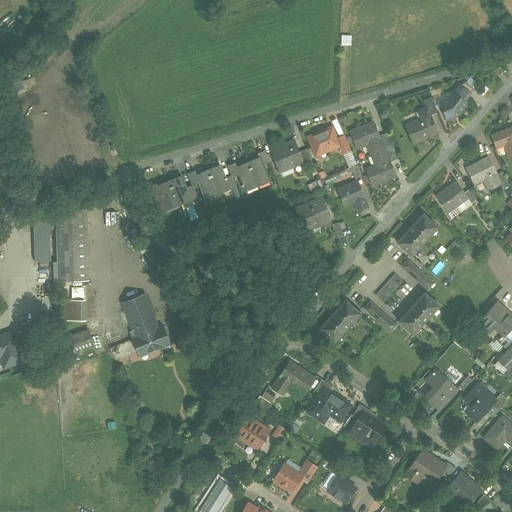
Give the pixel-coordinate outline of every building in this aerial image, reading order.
[(353,45),(353,35),(343,35),(343,45),(353,45)] [(503,73),(500,67),(495,71),(499,76),(503,73)] [(466,83),(460,85),(454,93),(465,101),(474,89),(466,83)] [(454,93),(448,100),(441,103),(448,119),(459,114),(467,103),(465,101),(454,93)] [(438,112),(432,97),(424,100),(427,108),(428,108),(431,115),(438,112)] [(427,108),(417,112),(418,113),(419,112),(422,119),(407,125),(414,142),(428,137),(428,136),(437,132),(437,133),(438,132),(431,115),(428,108),(427,108)] [(374,123),(369,125),(368,124),(351,131),(358,148),(370,143),(375,153),(384,149),(379,136),(380,136),(374,123)] [(511,127),(491,136),(496,149),(505,145),(510,158),(511,156),(511,127)] [(332,128),(310,137),(318,155),(339,146),(340,146),(337,140),(332,128)] [(380,136),(379,136),(384,149),(393,145),(388,133),(380,136)] [(345,136),(337,140),(340,146),(339,146),(342,153),(351,149),(345,136)] [(286,146),(278,149),(278,148),(272,150),(279,169),(294,164),(294,165),(303,162),(299,152),(295,141),(286,145),(286,146)] [(393,145),(384,149),(390,162),(399,158),(393,145)] [(265,149),(258,152),(260,156),(264,163),(270,161),(265,149)] [(308,149),(299,152),(303,162),(305,161),(307,165),(314,162),(308,149)] [(379,164),(367,169),(374,185),(392,178),(391,177),(396,175),(390,162),(384,149),(375,153),(379,164)] [(260,156),(253,159),(254,160),(250,162),(249,161),(248,161),(259,185),(258,182),(269,178),(270,181),(271,181),(264,163),(260,156)] [(477,163),(466,169),(474,185),(484,180),(489,191),(502,185),(502,184),(497,175),(496,173),(497,173),(490,159),(478,165),(477,163)] [(248,163),(243,165),(242,163),(236,166),(239,174),(246,191),(247,190),(246,187),(257,183),(258,186),(259,185),(248,161),(247,161),(248,163)] [(235,162),(228,165),(231,173),(233,176),(239,174),(236,166),(235,162)] [(208,169),(218,194),(219,194),(218,191),(229,187),(229,186),(225,176),(220,164),(213,167),(214,169),(209,171),(208,168),(208,169)] [(358,164),(351,167),(356,179),(363,176),(358,164)] [(208,169),(196,174),(199,182),(198,183),(205,199),(218,194),(208,169)] [(195,171),(188,173),(193,184),(193,185),(198,183),(199,182),(196,174),(195,171)] [(503,172),(497,175),(502,184),(502,185),(504,189),(511,186),(503,172)] [(233,176),(231,173),(225,176),(229,186),(229,187),(230,189),(237,186),(233,176)] [(182,175),(175,178),(176,180),(171,182),(170,180),(180,205),(181,205),(179,202),(190,198),(191,198),(186,187),(182,175)] [(170,183),(165,185),(164,183),(158,185),(157,185),(161,194),(152,198),(159,214),(169,210),(167,207),(178,203),(179,206),(180,205),(170,180),(169,181),(170,183)] [(313,192),(321,189),(317,181),(309,185),(313,192)] [(359,181),(339,189),(346,205),(356,201),(360,211),(369,207),(365,197),(359,181)] [(457,182),(437,197),(448,212),(468,198),(465,193),(457,182)] [(157,183),(148,187),(152,198),(161,194),(157,185),(158,185),(157,183)] [(193,185),(193,184),(186,187),(191,198),(190,198),(191,200),(198,197),(193,185)] [(470,189),(465,193),(468,198),(472,204),(478,199),(470,189)] [(322,197),(296,208),(305,232),(306,231),(306,229),(321,223),(321,225),(332,221),(322,197)] [(87,210),(56,211),(58,281),(89,280),(87,210)] [(424,213),(398,242),(413,255),(438,227),(424,213)] [(50,221),(34,222),(36,262),(52,261),(50,221)] [(339,222),(333,225),(338,238),(345,236),(339,222)] [(158,257),(151,250),(147,254),(155,261),(158,257)] [(170,263),(161,254),(158,257),(155,261),(152,265),(161,273),(170,263)] [(434,283),(408,259),(402,266),(428,290),(434,283)] [(395,274),(376,295),(384,302),(404,281),(395,274)] [(425,292),(399,321),(414,335),(440,306),(425,292)] [(144,294),(124,302),(122,302),(133,330),(130,331),(140,355),(141,355),(141,354),(149,351),(149,352),(161,346),(169,343),(171,343),(164,326),(159,327),(146,293),(144,293),(144,294)] [(346,299),(320,328),(335,342),(361,313),(346,299)] [(86,300),(62,300),(62,321),(87,321),(86,300)] [(397,325),(371,301),(365,308),(391,332),(397,325)] [(497,303),(485,316),(486,316),(479,324),(480,325),(481,323),(490,331),(489,333),(489,334),(495,327),(505,336),(511,328),(511,317),(511,318),(504,310),(504,309),(497,303)] [(38,324),(21,323),(21,333),(38,334),(38,324)] [(505,336),(499,342),(504,346),(511,336),(511,328),(505,336)] [(88,330),(61,340),(67,356),(94,346),(88,330)] [(0,356),(2,356),(5,366),(23,361),(14,333),(4,336),(0,337),(0,356)] [(511,345),(508,350),(498,361),(508,371),(507,372),(511,376),(509,379),(511,381),(511,345)] [(290,362),(282,374),(282,373),(280,376),(281,377),(273,388),(275,390),(275,389),(283,394),(290,383),(305,393),(316,378),(298,366),(297,367),(292,364),(293,363),(290,362)] [(429,380),(436,386),(426,398),(439,409),(449,397),(456,388),(457,389),(458,388),(437,370),(435,372),(434,372),(433,373),(433,374),(426,381),(427,382),(429,380)] [(468,376),(459,386),(464,390),(473,380),(468,376)] [(322,379),(315,390),(320,393),(324,388),(327,389),(330,384),(322,379)] [(496,400),(478,384),(477,385),(478,386),(474,390),(473,390),(465,398),(466,399),(467,398),(476,407),(470,414),(477,421),(493,404),(496,400)] [(320,393),(309,412),(320,419),(326,411),(342,421),(352,405),(327,389),(324,388),(320,393)] [(509,400),(501,393),(496,400),(493,404),(500,410),(509,400)] [(272,403),(261,396),(254,406),(265,414),(272,403)] [(370,410),(360,403),(353,415),(358,419),(362,422),(368,413),(370,410)] [(362,422),(358,419),(348,433),(361,441),(364,436),(376,444),(388,426),(376,418),(368,413),(362,422)] [(271,430),(249,416),(236,435),(258,450),(271,430)] [(511,424),(503,416),(485,437),(498,448),(507,438),(511,441),(511,424)] [(431,456),(422,451),(407,474),(415,480),(420,473),(435,483),(441,473),(446,466),(446,465),(435,459),(435,460),(430,457),(431,456)] [(318,467),(307,460),(299,473),(303,476),(301,478),(308,483),(318,467)] [(350,471),(335,461),(329,470),(338,476),(338,475),(344,479),(350,471)] [(457,468),(448,462),(446,465),(446,466),(441,473),(448,477),(457,468)] [(299,473),(285,464),(275,479),(280,483),(280,485),(286,488),(288,488),(292,491),(301,478),(303,476),(299,473)] [(461,472),(448,487),(453,492),(451,494),(466,508),(482,491),(461,472)] [(338,476),(331,486),(332,493),(347,503),(357,488),(344,479),(338,475),(338,476)] [(485,494),(473,506),(478,511),(482,509),(492,502),(485,494)] [(492,502),(482,509),(483,511),(497,511),(493,501),(492,502)] [(248,503),(242,511),(267,511),(259,506),(257,509),(248,503)]
